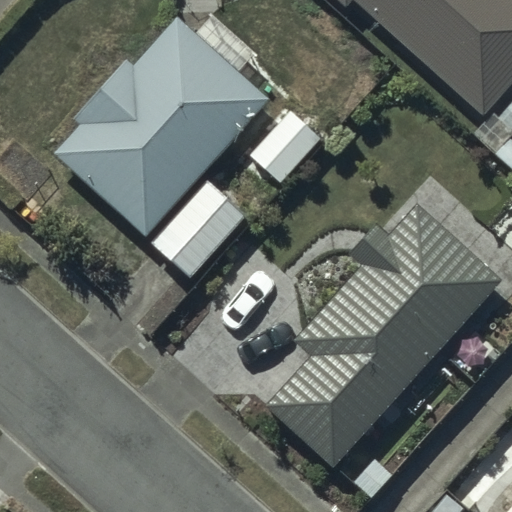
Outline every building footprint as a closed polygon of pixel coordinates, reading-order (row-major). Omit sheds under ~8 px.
[(511,0),(335,0),(344,7),(350,0),(353,0),(481,116),(511,81),(511,0)] [(143,237),(267,97),(173,16),(131,63),(125,58),(71,118),(77,124),(50,155),(143,237)] [(320,137),(290,110),(248,157),(278,184),(320,137)] [(242,217),(204,182),(149,242),(187,276),(242,217)] [(386,235),(373,224),(348,253),(360,264),(292,339),(312,356),(268,407),(333,465),(497,277),(415,203),(386,235)] [(511,511),(511,501),(501,511),(511,511)]
